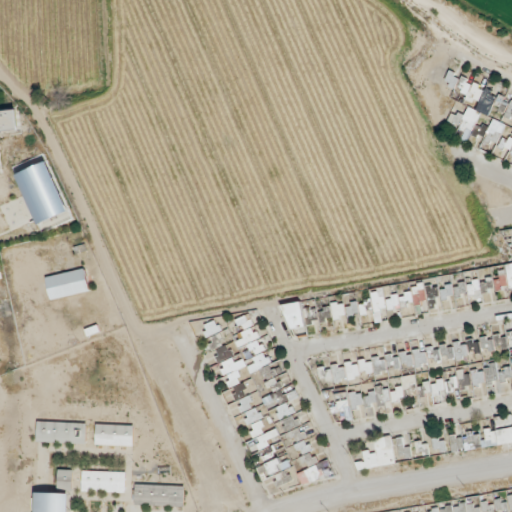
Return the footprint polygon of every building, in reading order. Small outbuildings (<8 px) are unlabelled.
[(372,328),(372,305),(331,305),(331,320),(347,320),(347,328),(372,328)] [(307,334),(302,306),(286,309),(291,337),(307,334)] [(202,331),(218,382),(224,380),(228,391),(253,383),(246,363),(275,354),(266,324),(259,326),(255,315),(202,331)] [(319,371),(323,397),(336,395),(340,421),(346,420),(345,414),(350,413),(347,396),(360,394),(359,385),(376,382),(373,363),(319,371)] [(395,440),(385,440),(385,448),(364,449),(365,470),(396,468),(395,440)] [(271,476),(291,472),(289,458),(269,462),(271,476)]
